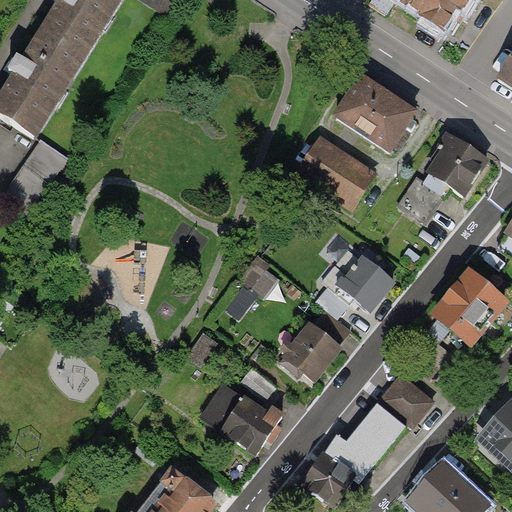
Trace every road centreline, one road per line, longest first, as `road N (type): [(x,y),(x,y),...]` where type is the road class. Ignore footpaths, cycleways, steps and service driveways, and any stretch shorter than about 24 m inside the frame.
road 1 (residential): [(246,511),(511,187)]
road 2 (tertiary): [(511,137),(302,0)]
road 3 (residential): [(511,360),(374,511)]
